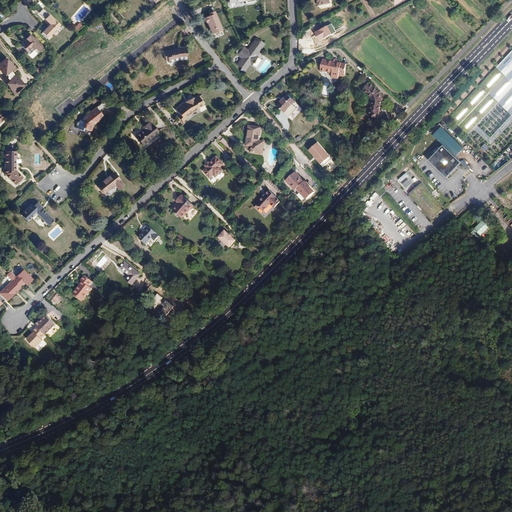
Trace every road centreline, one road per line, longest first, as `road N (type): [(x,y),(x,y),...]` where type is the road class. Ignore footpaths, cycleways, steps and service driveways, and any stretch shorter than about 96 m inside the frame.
road 1 (primary): [(511,19),(197,338),(103,402),(0,451)]
road 2 (residential): [(13,323),(249,101)]
road 3 (residential): [(57,196),(131,111),(217,62)]
road 4 (residential): [(407,106),(511,0)]
road 5 (unknown): [(291,64),(411,0)]
road 6 (unknown): [(249,101),(342,194)]
road 7 (residential): [(249,101),(291,64),(291,0)]
